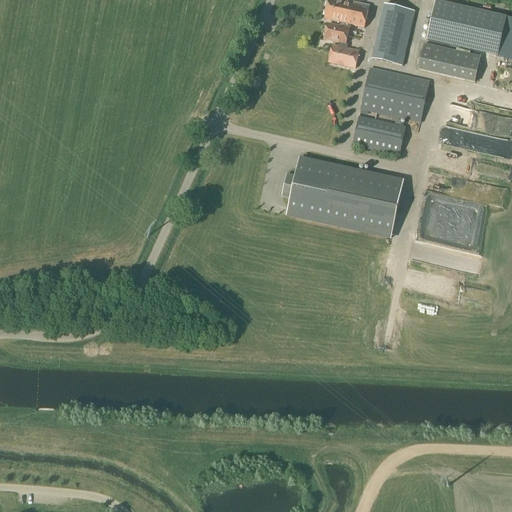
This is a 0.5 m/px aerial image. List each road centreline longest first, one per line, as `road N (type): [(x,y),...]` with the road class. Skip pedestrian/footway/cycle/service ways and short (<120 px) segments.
road 1 (track): [(511,383),(82,360),(0,348)]
road 2 (unclassified): [(0,334),(74,338),(126,307),(270,0)]
road 3 (unknown): [(511,451),(404,451),(376,476),(359,511)]
road 4 (unclassified): [(124,511),(81,494),(0,486)]
